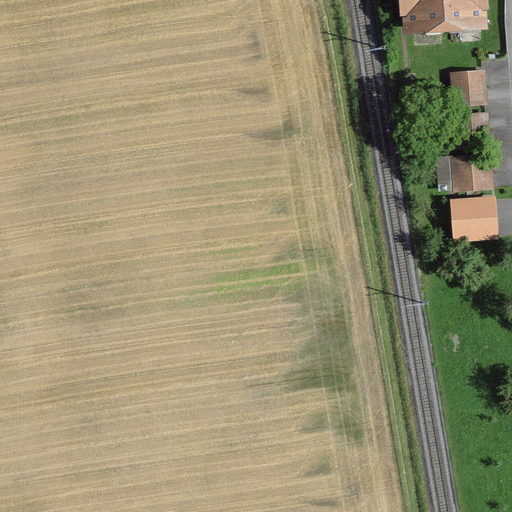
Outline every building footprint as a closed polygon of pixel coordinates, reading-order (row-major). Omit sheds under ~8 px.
[(480,23),(479,5),(481,5),(480,0),(407,0),(410,28),(441,25),(441,30),(450,30),(449,25),(480,23)] [(452,75),(454,105),(484,103),(482,73),(452,75)] [(455,117),(457,147),(487,145),(485,115),(455,117)] [(458,160),(461,190),(491,187),(488,157),(458,160)] [(496,196),(451,200),(454,241),(499,237),(496,196)]
